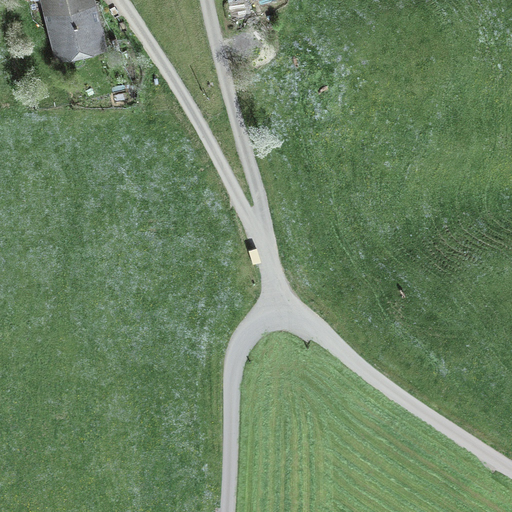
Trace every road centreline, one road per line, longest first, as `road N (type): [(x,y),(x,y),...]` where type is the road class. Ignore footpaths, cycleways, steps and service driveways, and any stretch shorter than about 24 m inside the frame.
road 1 (track): [(511,470),(308,325),(281,315),(254,325),(234,362),(227,511)]
road 2 (track): [(281,315),(206,0)]
road 3 (track): [(264,249),(184,96),(120,0)]
